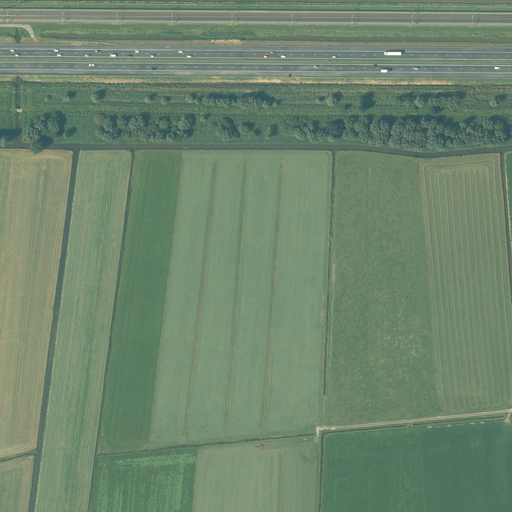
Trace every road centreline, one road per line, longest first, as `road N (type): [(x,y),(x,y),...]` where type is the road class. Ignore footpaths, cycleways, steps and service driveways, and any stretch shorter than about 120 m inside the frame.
road 1 (motorway): [(511,56),(0,51)]
road 2 (track): [(0,4),(511,7)]
road 3 (motorway): [(0,66),(511,69)]
